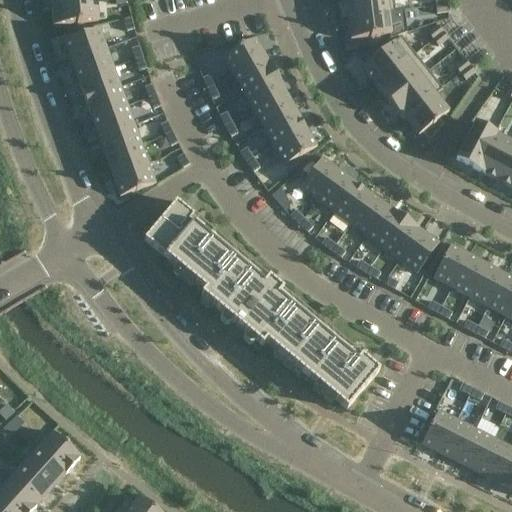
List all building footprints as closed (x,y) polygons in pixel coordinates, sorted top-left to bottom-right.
[(95,0),(92,0),(50,4),(52,26),(77,24),(77,25),(81,24),(81,23),(98,22),(95,0)] [(393,0),(344,0),(347,18),(395,12),(393,0)] [(448,5),(435,7),(436,15),(449,13),(448,5)] [(395,12),(347,18),(350,41),(391,35),(388,18),(388,14),(395,13),(395,12)] [(131,18),(123,20),(127,32),(134,30),(131,18)] [(437,27),(428,35),(433,41),(442,33),(437,27)] [(99,29),(63,42),(71,62),(107,49),(99,29)] [(442,33),(433,41),(438,47),(448,39),(442,33)] [(387,48),(361,69),(375,87),(415,55),(401,37),(387,48)] [(255,39),(222,58),(232,76),(266,57),(255,39)] [(139,47),(131,49),(135,61),(143,58),(139,47)] [(107,49),(71,62),(78,81),(113,68),(107,49)] [(415,55),(375,87),(389,104),(428,72),(415,55)] [(266,57),(232,76),(243,94),(276,75),(266,57)] [(143,58),(135,61),(139,72),(146,70),(143,58)] [(464,61),(454,69),(460,75),(469,67),(464,61)] [(469,67),(460,75),(465,81),(474,73),(469,67)] [(113,68),(78,81),(84,100),(120,87),(113,68)] [(428,72),(389,104),(402,121),(442,89),(428,72)] [(276,75),(243,94),(253,112),(286,93),(276,75)] [(210,76),(202,79),(207,90),(214,87),(210,76)] [(152,85),(144,88),(149,99),(156,96),(152,85)] [(120,87),(84,100),(91,120),(127,107),(120,87)] [(214,87),(207,90),(212,101),(219,98),(214,87)] [(442,89),(402,121),(403,121),(405,120),(418,137),(448,113),(435,96),(442,90),(442,89)] [(286,93),(253,112),(263,130),(296,111),(286,93)] [(156,96),(149,99),(153,110),(161,107),(156,96)] [(127,107),(91,120),(98,139),(134,126),(127,107)] [(296,111),(263,130),(273,148),(306,129),(296,111)] [(226,113),(219,117),(225,127),(232,124),(226,113)] [(167,122),(160,126),(165,137),(172,133),(167,122)] [(232,124),(225,127),(230,138),(238,134),(232,124)] [(475,124),(455,160),(475,171),(495,134),(475,124)] [(134,126),(98,139),(105,159),(141,145),(134,126)] [(306,129),(273,148),(283,166),(317,147),(306,129)] [(172,133),(165,137),(170,147),(178,144),(172,133)] [(495,134),(475,171),(485,176),(486,176),(495,181),(511,147),(511,143),(496,135),(495,134)] [(141,145),(105,159),(112,178),(148,165),(141,145)] [(511,147),(495,181),(511,189),(511,147)] [(246,149),(240,153),(246,163),(253,159),(246,149)] [(184,156),(177,160),(184,170),(190,166),(184,156)] [(253,159),(246,163),(253,173),(260,169),(253,159)] [(322,159),(299,190),(317,202),(339,171),(322,159)] [(148,165),(112,178),(119,197),(155,184),(148,165)] [(339,171),(317,202),(333,214),(356,183),(339,171)] [(356,183),(333,214),(349,226),(372,195),(356,183)] [(372,195),(349,226),(366,238),(389,207),(372,195)] [(176,203),(144,241),(204,292),(200,296),(213,307),(261,348),(265,343),(346,411),(378,373),(361,358),(356,363),(278,297),(282,291),(268,279),(263,285),(189,223),(193,218),(176,203)] [(389,207),(366,238),(383,250),(405,219),(389,207)] [(295,211),(290,217),(298,225),(304,219),(295,211)] [(304,219),(298,225),(307,234),(313,228),(304,219)] [(405,219),(383,250),(399,262),(422,231),(405,219)] [(422,231),(399,262),(416,275),(439,244),(422,231)] [(326,238),(321,245),(331,252),(336,245),(326,238)] [(336,245),(331,252),(341,259),(345,253),(336,245)] [(450,246),(432,279),(451,289),(469,256),(450,246)] [(469,256),(451,289),(469,299),(487,265),(469,256)] [(360,262),(355,269),(366,275),(370,268),(360,262)] [(487,265),(469,299),(487,308),(505,275),(487,265)] [(370,268),(366,275),(376,281),(380,274),(370,268)] [(511,278),(505,275),(487,308),(505,318),(511,305),(511,278)] [(388,278),(384,285),(394,291),(398,284),(388,278)] [(431,302),(427,309),(437,315),(441,308),(431,302)] [(441,308),(437,315),(448,321),(452,314),(441,308)] [(467,322),(463,329),(474,334),(477,327),(467,322)] [(477,327),(474,334),(484,340),(488,333),(477,327)] [(511,345),(503,340),(499,348),(510,353),(511,348),(511,345)] [(462,384),(458,391),(469,396),(473,389),(462,384)] [(473,389),(469,396),(480,402),(484,395),(473,389)] [(498,402),(494,410),(505,415),(509,408),(498,402)] [(0,415),(5,421),(14,413),(7,406),(0,411),(0,415)] [(438,412),(421,446),(440,455),(457,421),(438,412)] [(24,424),(17,417),(8,425),(15,432),(24,424)] [(457,421),(440,455),(458,464),(475,430),(457,421)] [(0,433),(7,441),(15,432),(8,425),(0,433)] [(475,430),(458,464),(476,473),(493,439),(475,430)] [(51,433),(36,450),(65,476),(80,459),(67,447),(68,447),(65,444),(64,445),(51,433)] [(493,439),(476,473),(494,482),(511,448),(493,439)] [(511,448),(494,482),(511,491),(511,448)] [(65,476),(36,450),(22,466),(50,492),(65,476)] [(50,492),(22,466),(7,482),(36,508),(50,492)] [(32,511),(36,508),(7,482),(0,490),(0,504),(8,511),(32,511)] [(157,511),(138,496),(125,511),(157,511)]
